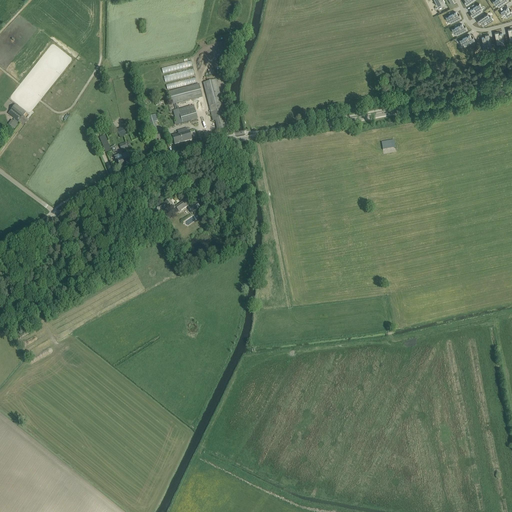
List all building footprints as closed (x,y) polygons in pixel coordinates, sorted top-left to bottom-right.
[(479,4),(470,10),(472,13),(470,14),(472,18),(482,11),(480,8),(482,7),(479,4)] [(508,8),(501,13),(503,16),(504,15),(506,18),(511,14),(511,10),(510,11),(508,8)] [(456,12),(446,17),(447,21),(449,20),(450,24),(461,18),(459,14),(458,15),(456,12)] [(487,14),(477,21),(480,24),(481,23),(483,26),(493,19),(491,16),(490,17),(487,14)] [(462,24),(452,29),(454,33),(455,32),(457,36),(467,30),(465,26),(464,27),(462,24)] [(498,32),(494,33),(497,45),(500,44),(500,45),(505,45),(502,33),(499,34),(498,32)] [(485,37),(482,38),(484,49),(488,48),(487,47),(491,46),(489,34),(485,35),(485,37)] [(470,35),(459,40),(461,44),(463,43),(464,47),(475,41),(473,37),(472,38),(470,35)] [(163,73),(193,66),(191,61),(162,67),(163,73)] [(193,68),(164,75),(166,82),(195,75),(193,68)] [(167,88),(197,82),(196,78),(166,83),(167,88)] [(215,121),(218,130),(228,127),(216,80),(203,84),(212,116),(213,121),(215,121)] [(168,92),(171,105),(202,97),(199,84),(168,92)] [(8,114),(18,122),(26,112),(16,104),(8,114)] [(175,122),(176,125),(197,119),(194,105),(173,111),(176,121),(175,122)] [(156,114),(146,118),(148,124),(155,122),(158,121),(156,114)] [(125,133),(127,132),(125,127),(121,128),(122,131),(118,133),(120,137),(126,135),(125,133)] [(178,134),(172,136),(174,145),(192,140),(189,131),(188,132),(187,128),(177,131),(178,134)] [(157,130),(150,132),(151,136),(153,141),(154,143),(158,142),(158,140),(162,139),(160,134),(160,132),(159,132),(158,130),(157,130)] [(381,141),(382,149),(394,147),(393,140),(381,141)] [(102,143),(106,152),(110,150),(107,141),(102,143)] [(119,144),(122,151),(128,148),(126,142),(119,144)] [(115,157),(115,158),(115,159),(116,159),(116,161),(117,160),(120,167),(132,162),(128,153),(127,152),(122,154),(122,156),(121,156),(121,154),(115,157)] [(165,205),(163,205),(156,207),(158,212),(167,209),(169,212),(175,208),(169,200),(164,204),(165,205)] [(187,206),(184,201),(176,207),(179,211),(187,206)] [(188,208),(192,214),(200,208),(197,203),(188,208)]
